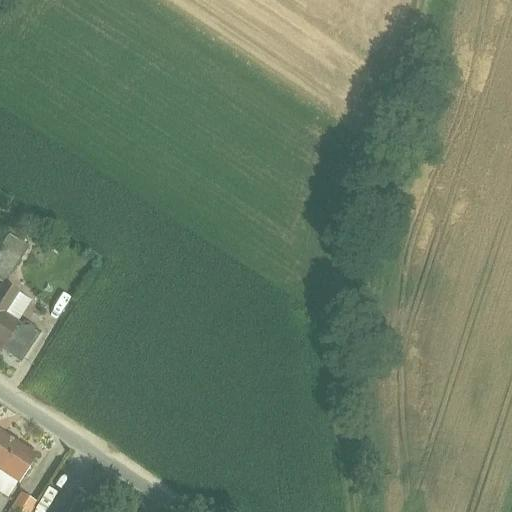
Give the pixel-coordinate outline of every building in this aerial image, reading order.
[(12,236),(0,255),(0,281),(5,285),(6,284),(8,285),(32,249),(12,236)] [(5,285),(0,293),(0,349),(23,364),(43,333),(28,324),(20,325),(5,316),(20,293),(8,285),(6,284),(5,285)] [(38,457),(0,432),(0,469),(21,483),(38,457)] [(23,494),(12,511),(31,511),(37,503),(23,494)] [(94,511),(96,509),(81,499),(72,511),(94,511)]
